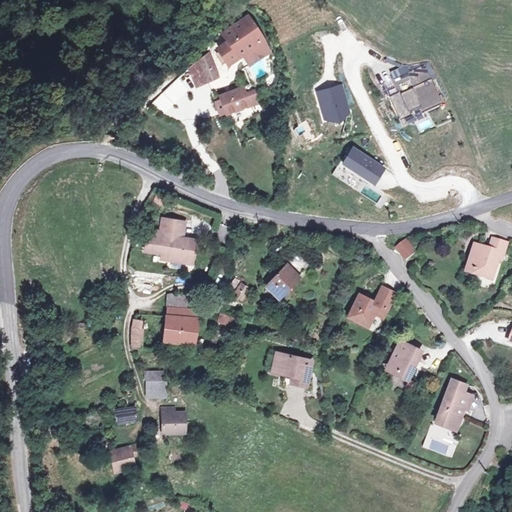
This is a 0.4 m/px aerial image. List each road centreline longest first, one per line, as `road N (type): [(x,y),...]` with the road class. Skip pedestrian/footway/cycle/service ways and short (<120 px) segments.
road 1 (tertiary): [(373,230),(244,212),(105,154),(66,154),(25,172),(8,196),(0,237),(23,511)]
road 2 (residential): [(454,511),(489,457),(497,414),(484,377),(373,230)]
road 3 (tertiary): [(511,199),(408,230),(373,230)]
